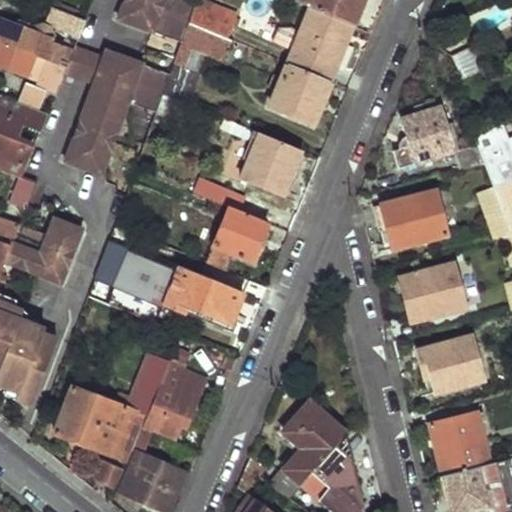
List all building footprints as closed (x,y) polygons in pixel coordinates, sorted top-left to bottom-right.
[(121,0),(114,20),(180,45),(188,22),(195,3),(196,0),(195,0),(121,0)] [(353,25),(363,0),(309,0),(308,6),(310,7),(353,25)] [(229,39),(235,20),(195,3),(188,22),(229,39)] [(330,80),(353,25),(310,7),(288,63),(289,63),(330,80)] [(78,38),(85,22),(50,8),(46,20),(71,31),(70,34),(78,38)] [(0,41),(66,69),(72,53),(50,43),(52,38),(50,28),(42,25),(36,28),(31,26),(28,31),(1,20),(0,22),(0,41)] [(224,62),(233,40),(229,39),(188,22),(180,45),(224,62)] [(63,76),(66,69),(0,41),(0,66),(37,81),(34,87),(55,96),(63,76)] [(464,81),(487,70),(475,45),(452,55),(464,81)] [(66,69),(63,76),(92,88),(102,59),(74,48),(72,53),(66,69)] [(169,77),(105,53),(102,59),(92,88),(63,163),(100,179),(128,107),(155,116),(163,93),(169,77)] [(314,123),(330,80),(289,63),(282,79),(274,77),(269,87),(276,90),(271,105),(314,123)] [(188,104),(200,75),(173,64),(173,65),(169,77),(163,93),(184,102),(188,104)] [(55,96),(34,87),(27,106),(47,114),(55,96)] [(175,123),(184,102),(163,93),(155,116),(175,123)] [(27,106),(0,95),(0,159),(11,164),(8,174),(18,178),(20,179),(24,169),(21,168),(29,146),(11,139),(17,123),(39,133),(47,114),(27,106)] [(399,168),(455,151),(442,107),(400,120),(400,129),(397,132),(395,136),(395,140),(391,142),(399,168)] [(283,196),(303,150),(227,120),(223,129),(247,139),(253,136),(258,139),(243,179),(283,196)] [(496,187),(511,179),(511,154),(500,126),(475,138),(478,144),(485,162),(496,187)] [(229,145),(215,171),(230,179),(249,143),(227,131),(221,142),(229,145)] [(460,169),(485,162),(478,144),(455,151),(460,169)] [(20,179),(18,178),(7,208),(23,215),(35,184),(20,179)] [(511,179),(496,187),(511,225),(511,179)] [(233,208),(238,195),(215,185),(209,199),(210,199),(222,204),(230,207),(233,208)] [(499,234),(511,230),(511,225),(496,187),(479,193),(496,235),(499,234)] [(394,246),(449,232),(436,189),(383,204),(394,246)] [(220,209),(222,204),(210,199),(207,210),(212,212),(214,207),(220,209)] [(252,261),(269,223),(233,208),(230,207),(215,246),(252,261)] [(0,272),(10,245),(18,225),(0,217),(0,272)] [(44,235),(21,226),(8,260),(59,280),(77,230),(50,220),(44,235)] [(509,267),(511,266),(511,230),(499,234),(509,267)] [(232,324),(244,293),(179,267),(178,270),(109,242),(89,296),(156,324),(165,304),(186,313),(190,306),(232,324)] [(411,320),(466,305),(455,262),(400,276),(411,320)] [(23,305),(0,295),(0,393),(15,399),(13,405),(24,409),(52,331),(44,328),(46,321),(21,312),(23,305)] [(52,331),(24,409),(31,412),(58,333),(52,331)] [(435,392),(482,379),(471,336),(419,350),(425,379),(432,377),(435,392)] [(168,364),(169,363),(148,355),(127,407),(144,414),(147,416),(151,407),(162,380),(168,364)] [(153,430),(175,440),(182,423),(188,426),(193,412),(188,410),(195,394),(200,396),(206,380),(168,364),(162,380),(174,385),(162,412),(151,407),(147,416),(143,426),(153,430)] [(126,460),(144,414),(127,407),(73,387),(55,434),(126,460)] [(200,396),(195,394),(188,410),(193,412),(200,396)] [(338,447),(349,436),(310,401),(283,430),(300,447),(283,468),(284,469),(301,485),(312,473),(338,447)] [(443,475),(490,463),(475,412),(430,424),(443,475)] [(144,454),(153,430),(143,426),(134,449),(137,452),(121,492),(165,511),(170,511),(187,471),(144,454)] [(351,458),(338,447),(312,473),(331,489),(321,502),(332,511),(359,511),(364,506),(351,458)] [(259,477),(267,465),(252,452),(246,468),(255,475),(259,477)] [(493,511),(505,509),(494,462),(490,463),(443,475),(451,511),(457,511),(487,506),(489,511),(493,511)] [(244,490),(255,475),(246,468),(238,486),(244,490)] [(299,487),(301,485),(284,469),(271,486),(288,497),(299,487)] [(511,469),(500,472),(507,506),(511,504),(511,469)] [(321,502),(331,489),(312,473),(301,485),(299,487),(319,505),(321,502)] [(275,511),(249,493),(235,511),(275,511)]
